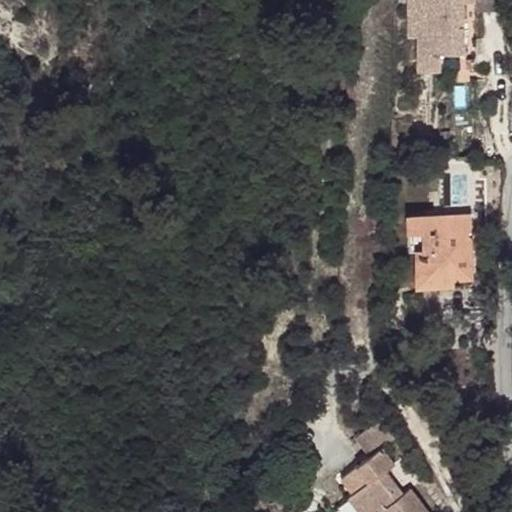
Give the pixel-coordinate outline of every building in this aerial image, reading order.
[(463,54),(463,3),(475,3),(475,0),(407,0),(408,37),(417,37),(417,60),(432,60),(432,55),(438,55),(463,54)] [(477,0),(478,10),(499,10),(498,0),(477,0)] [(476,37),(476,68),(487,68),(487,37),(476,37)] [(438,70),(438,55),(432,55),(432,60),(417,60),(417,70),(438,70)] [(454,284),(453,279),(472,278),(471,214),(408,215),(409,232),(422,232),(422,248),(415,248),(416,285),(454,284)] [(422,232),(409,232),(409,248),(415,248),(422,248),(422,232)] [(429,511),(411,488),(404,493),(387,471),(396,464),(384,448),(394,440),(379,421),(356,439),(370,457),(341,480),(352,495),(348,498),(359,511),(429,511)]
